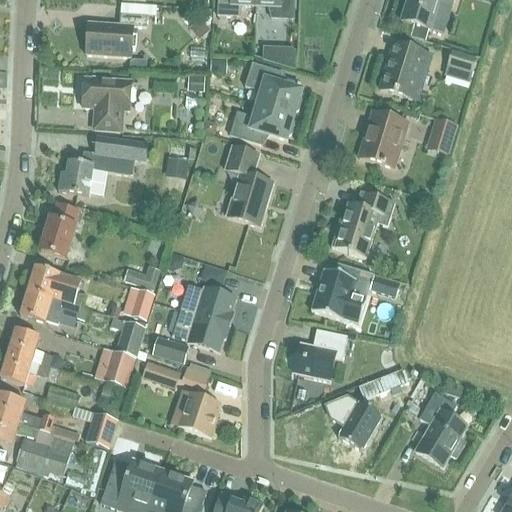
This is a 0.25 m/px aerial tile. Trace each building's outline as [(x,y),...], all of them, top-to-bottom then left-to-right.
[(138,0),(113,0),(113,15),(150,15),(150,4),(138,4),(138,0)] [(208,0),(193,0),(194,10),(208,10),(208,0)] [(255,9),(255,0),(217,0),(217,19),(239,20),(243,9),(255,9)] [(255,0),(255,9),(269,10),(271,21),(293,22),(293,0),(255,0)] [(407,0),(400,24),(430,33),(439,4),(452,8),(454,0),(407,0)] [(119,17),(119,29),(88,27),(86,59),(131,62),(133,30),(146,31),(147,19),(119,17)] [(209,35),(200,24),(190,32),(200,43),(209,35)] [(385,45),(387,35),(368,31),(366,42),(385,45)] [(426,57),(393,47),(380,93),(412,103),(426,57)] [(262,49),(262,62),(277,67),(278,49),(262,49)] [(476,62),(453,54),(445,78),(468,86),(476,62)] [(129,64),(129,74),(145,75),(146,63),(133,62),(129,64)] [(211,64),(210,77),(226,78),(226,64),(211,64)] [(252,67),(245,90),(261,95),(257,108),(294,120),(295,115),(298,114),(302,102),(300,99),(302,95),(278,87),(281,76),(252,67)] [(92,83),(84,83),(82,111),(95,112),(94,133),(121,135),(122,113),(129,114),(131,86),(104,84),(105,82),(92,81),(92,83)] [(204,82),(189,82),(188,96),(203,96),(204,82)] [(237,116),(230,140),(259,149),(262,137),(286,145),(288,140),(291,138),(294,127),(293,124),(294,120),(257,108),(253,121),(237,116)] [(407,126),(373,116),(367,135),(369,135),(366,145),(364,144),(358,162),(393,172),(407,126)] [(435,122),(430,138),(453,145),(458,130),(435,122)] [(207,127),(204,136),(214,139),(217,130),(207,127)] [(94,158),(83,156),(81,167),(68,165),(66,177),(61,177),(59,195),(89,200),(93,174),(132,180),(134,164),(145,166),(148,149),(96,142),(94,158)] [(196,152),(171,148),(169,162),(189,165),(189,162),(195,163),(196,152)] [(259,159),(232,151),(225,174),(239,178),(226,221),(260,231),(273,187),(252,181),(259,159)] [(189,165),(169,162),(167,176),(187,179),(189,165)] [(339,235),(336,234),(331,251),(348,256),(348,257),(365,263),(376,227),(387,231),(394,206),(360,195),(356,210),(348,207),(339,235)] [(197,204),(187,210),(192,219),(202,214),(197,204)] [(74,229),(78,215),(57,208),(53,223),(51,222),(41,255),(66,263),(76,230),(74,229)] [(205,268),(201,282),(220,288),(225,274),(205,268)] [(127,273),(124,285),(154,294),(160,274),(149,270),(146,279),(127,273)] [(36,271),(28,296),(81,312),(85,300),(79,299),(83,286),(61,279),(36,271)] [(324,274),(311,315),(343,324),(356,283),(324,274)] [(373,280),(369,294),(396,302),(400,288),(373,280)] [(180,315),(229,330),(233,317),(231,316),(236,302),(204,292),(203,295),(189,290),(188,290),(180,315)] [(130,322),(146,326),(154,299),(138,294),(130,322)] [(28,296),(21,320),(46,328),(47,324),(58,328),(61,318),(78,323),(81,312),(28,296)] [(114,312),(111,321),(112,321),(118,323),(121,314),(114,312)] [(225,344),(229,330),(180,315),(172,340),(173,341),(173,340),(188,345),(187,347),(219,357),(223,343),(225,344)] [(112,321),(110,330),(120,333),(123,324),(118,323),(112,321)] [(124,326),(115,356),(136,363),(137,362),(145,332),(124,326)] [(16,334),(9,359),(32,366),(40,369),(41,368),(44,356),(36,354),(40,342),(16,334)] [(342,365),(347,341),(316,334),(312,351),(300,349),(294,378),(330,385),(334,364),(342,365)] [(158,342),(152,358),(183,369),(189,353),(158,342)] [(44,356),(41,368),(50,370),(53,361),(53,359),(44,356)] [(119,391),(126,393),(135,363),(111,356),(102,386),(104,386),(119,391)] [(9,359),(1,383),(25,391),(29,377),(37,379),(40,369),(32,366),(9,359)] [(59,363),(53,361),(50,370),(59,373),(61,368),(59,363)] [(40,369),(37,379),(46,382),(50,370),(41,368),(40,369)] [(179,380),(149,369),(144,383),(175,393),(179,380)] [(397,374),(358,390),(364,404),(403,388),(397,374)] [(104,386),(98,407),(113,411),(119,391),(104,386)] [(50,389),(47,403),(70,409),(69,410),(78,412),(81,398),(50,389)] [(446,391),(444,396),(459,401),(461,396),(461,395),(446,390),(446,391)] [(278,401),(282,411),(301,404),(297,394),(278,401)] [(0,397),(0,421),(50,437),(54,424),(44,421),(43,424),(23,417),(27,406),(0,397)] [(435,397),(419,423),(431,430),(416,456),(443,472),(451,459),(456,462),(463,450),(458,447),(466,434),(448,424),(457,410),(435,397)] [(214,430),(221,408),(190,398),(179,432),(211,443),(215,431),(214,430)] [(347,400),(325,409),(330,423),(344,431),(337,441),(361,455),(381,421),(347,400)] [(70,409),(47,403),(43,416),(66,422),(69,410),(70,409)] [(117,425),(95,418),(86,446),(108,453),(117,425)] [(16,438),(36,444),(35,447),(24,443),(17,466),(63,481),(74,448),(53,441),(54,438),(50,437),(0,421),(0,446),(12,450),(16,438)] [(147,511),(150,511),(163,475),(133,465),(131,470),(116,465),(101,509),(110,511),(116,511),(120,503),(147,511)] [(194,485),(163,475),(150,511),(201,511),(207,496),(192,491),(194,485)] [(2,495),(1,495),(0,496),(0,511),(1,511),(3,511),(15,489),(7,485),(2,495)] [(262,511),(263,509),(244,503),(242,507),(232,504),(233,501),(221,497),(215,511),(262,511)]
